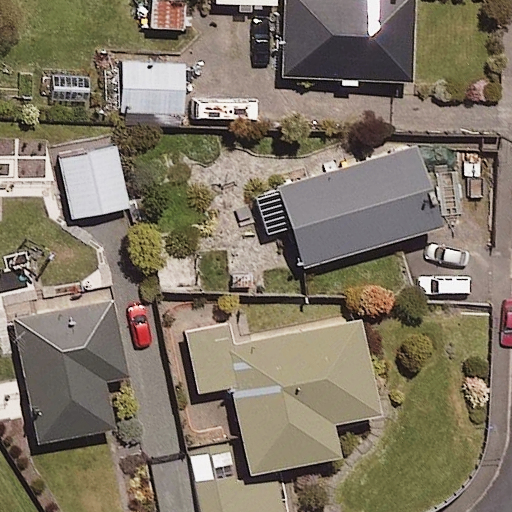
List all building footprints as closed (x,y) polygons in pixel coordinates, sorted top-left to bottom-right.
[(138,0),(139,21),(187,19),(187,10),(179,11),(178,0),(138,0)] [(405,0),(279,0),(278,71),(405,72),(405,0)] [(178,58),(113,56),(111,105),(176,108),(178,58)] [(431,215),(405,136),(248,187),(261,227),(283,219),(296,258),(431,215)] [(123,200),(111,140),(54,152),(66,211),(123,200)] [(198,251),(165,255),(169,290),(202,286),(198,251)] [(121,368),(106,292),(9,311),(33,434),(107,420),(97,373),(121,368)] [(353,312),(230,337),(225,315),(179,325),(191,386),(226,379),(243,464),(331,446),(324,414),(372,404),(353,312)] [(280,511),(275,478),(232,485),(225,442),(190,447),(199,511),(280,511)]
